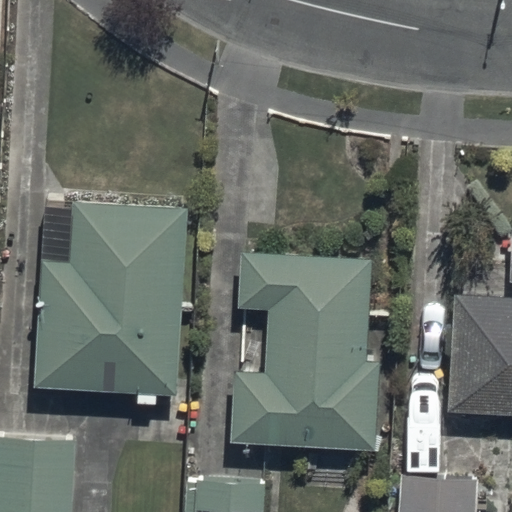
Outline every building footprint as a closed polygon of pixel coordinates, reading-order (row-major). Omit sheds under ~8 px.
[(182,396),(192,207),(51,200),(42,389),(182,396)] [(378,258),(247,250),(244,307),(273,309),(269,373),(241,371),(237,443),(380,451),(385,362),(372,362),(378,258)] [(511,300),(463,299),(459,411),(511,412),(511,300)] [(0,511),(73,511),(78,443),(2,438),(0,473),(0,511)] [(478,511),(480,477),(403,474),(401,511),(478,511)] [(265,511),(266,484),(185,481),(184,511),(265,511)]
